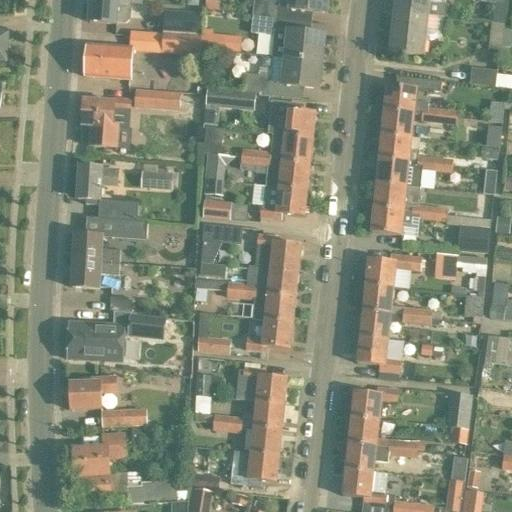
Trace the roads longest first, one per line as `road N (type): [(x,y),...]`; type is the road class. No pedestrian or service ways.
road 1 (residential): [(311,511),(364,0)]
road 2 (tertiary): [(44,511),(38,380),(64,0)]
